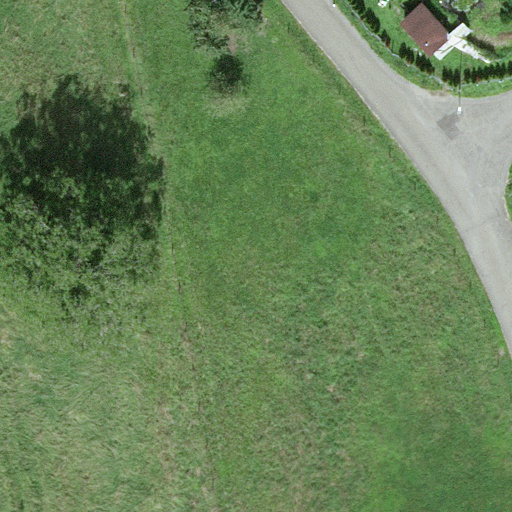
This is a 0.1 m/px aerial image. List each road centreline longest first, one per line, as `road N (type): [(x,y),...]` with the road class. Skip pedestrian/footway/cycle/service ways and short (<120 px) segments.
road 1 (unclassified): [(434,152),(306,0)]
road 2 (unclassified): [(511,311),(434,152)]
